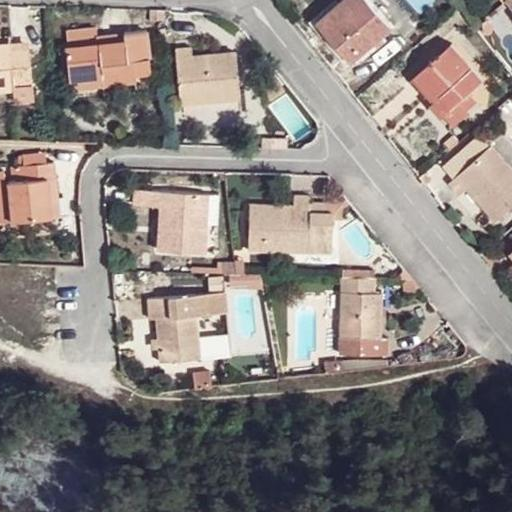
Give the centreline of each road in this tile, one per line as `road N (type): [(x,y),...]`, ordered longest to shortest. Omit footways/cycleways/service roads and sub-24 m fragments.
road 1 (track): [(0,347),(55,371),(184,397),(410,378),(511,349)]
road 2 (residential): [(101,347),(90,183),(96,162),(116,153),(378,157)]
road 3 (residential): [(378,157),(511,326)]
road 4 (residential): [(253,0),(378,157)]
